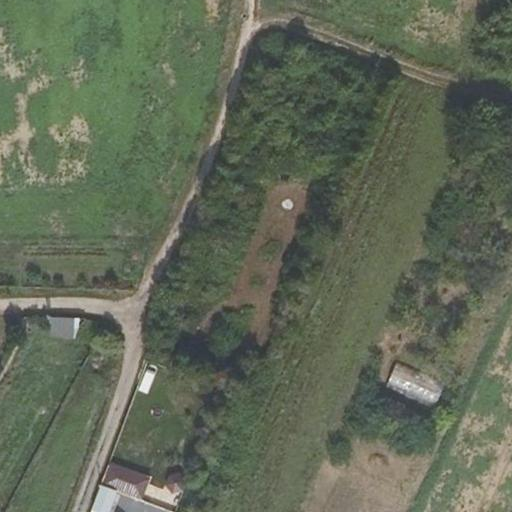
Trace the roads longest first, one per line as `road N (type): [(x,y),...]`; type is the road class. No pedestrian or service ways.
road 1 (track): [(247,0),(139,315)]
road 2 (track): [(139,315),(70,511)]
road 3 (track): [(0,309),(139,315)]
